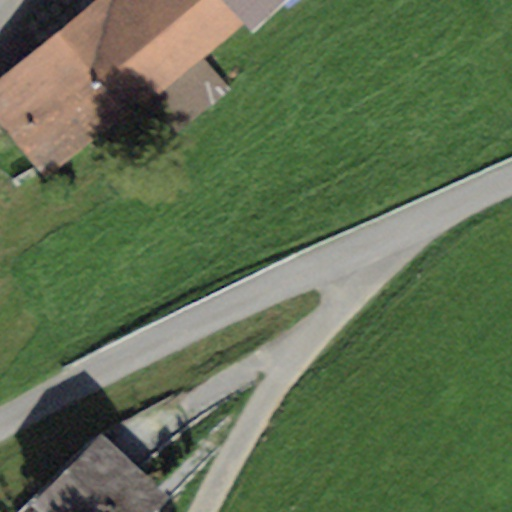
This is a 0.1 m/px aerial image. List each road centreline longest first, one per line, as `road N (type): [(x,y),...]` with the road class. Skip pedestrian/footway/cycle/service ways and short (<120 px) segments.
road 1 (track): [(511,192),(0,438)]
road 2 (track): [(206,511),(252,425),(338,320),(365,256)]
